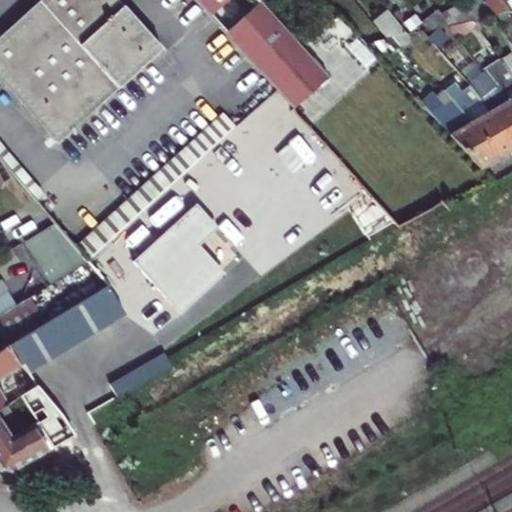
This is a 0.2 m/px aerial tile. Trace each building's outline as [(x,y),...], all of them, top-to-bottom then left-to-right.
[(5,31),(0,35),(0,83),(57,144),(160,49),(117,0),(50,0),(9,36),(5,31)] [(192,0),(274,90),(293,111),(329,79),(301,47),(258,0),(192,0)] [(510,13),(501,0),(489,0),(485,3),(494,17),(501,16),(503,18),(506,16),(511,14),(510,13)] [(511,0),(501,0),(510,13),(511,12),(511,0)] [(468,23),(477,33),(484,28),(478,20),(473,22),(468,23)] [(452,34),(463,48),(480,37),(477,33),(468,23),(452,27),(447,28),(452,34)] [(425,33),(433,44),(452,34),(447,28),(430,31),(425,33)] [(402,55),(390,40),(374,54),(395,78),(407,67),(399,58),(402,55)] [(511,77),(505,68),(487,78),(497,92),(511,112),(511,77)] [(511,112),(497,92),(488,98),(480,85),(470,91),(471,92),(511,146),(511,112)] [(447,96),(459,111),(498,159),(511,151),(511,146),(471,92),(463,97),(456,88),(447,96)] [(438,103),(427,111),(480,170),(498,159),(459,111),(450,117),(438,103)] [(131,263),(164,298),(169,292),(181,305),(216,273),(190,245),(212,224),(193,204),(131,263)] [(89,258),(121,239),(111,223),(79,242),(89,258)] [(25,247),(35,264),(68,243),(55,228),(25,247)] [(35,264),(50,288),(80,270),(87,265),(85,262),(68,243),(35,264)] [(0,318),(39,295),(25,272),(0,287),(0,318)] [(22,367),(27,375),(123,316),(105,288),(7,348),(19,368),(22,367)] [(7,348),(0,352),(0,408),(7,405),(0,393),(0,380),(19,368),(7,348)] [(111,390),(118,401),(172,370),(165,357),(111,390)] [(19,397),(26,408),(36,425),(52,451),(74,438),(57,412),(35,388),(19,397)] [(7,405),(0,408),(0,469),(1,472),(12,475),(52,451),(36,425),(25,432),(15,416),(26,408),(19,397),(7,405)]
